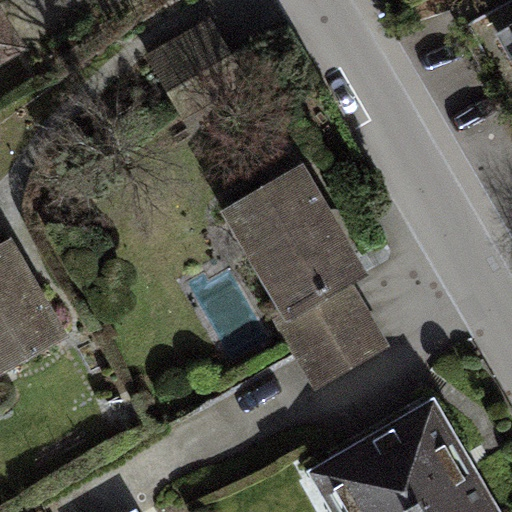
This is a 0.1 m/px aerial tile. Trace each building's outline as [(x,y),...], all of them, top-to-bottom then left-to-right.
[(0,0),(0,70),(18,60),(0,27),(0,0)] [(209,25),(145,61),(185,131),(249,94),(209,25)] [(299,178),(211,233),(312,392),(386,344),(352,290),(365,281),(299,178)] [(0,365),(59,333),(3,233),(0,234),(0,365)] [(435,402),(307,473),(329,511),(489,511),(495,509),(435,402)]
